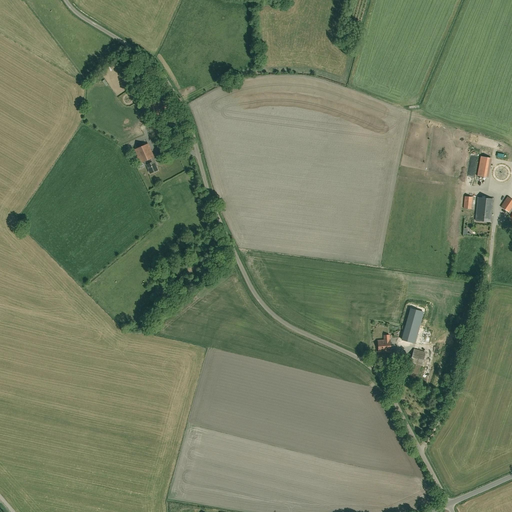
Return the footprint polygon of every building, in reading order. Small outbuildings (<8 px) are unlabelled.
[(158,97),(146,107),(155,117),(166,108),(158,97)] [(152,126),(156,135),(164,131),(159,122),(152,126)] [(144,162),(145,165),(146,165),(150,174),(157,170),(155,165),(156,164),(153,158),(148,144),(135,150),(141,163),(144,162)] [(479,156),(476,175),(475,179),(485,180),(485,179),(487,180),(490,157),(479,156)] [(471,209),(472,197),(465,196),(464,208),(471,209)] [(490,222),(492,199),(478,197),(475,221),(490,222)] [(511,199),(507,197),(500,207),(509,212),(511,207),(511,199)] [(410,309),(402,340),(414,343),(423,312),(410,309)] [(384,340),(378,341),(379,352),(391,351),(389,335),(383,335),(384,340)] [(409,377),(409,378),(416,380),(420,366),(421,366),(425,352),(414,349),(406,376),(409,377)]
